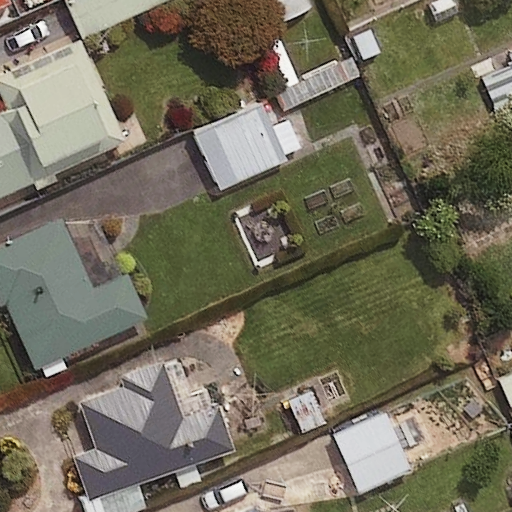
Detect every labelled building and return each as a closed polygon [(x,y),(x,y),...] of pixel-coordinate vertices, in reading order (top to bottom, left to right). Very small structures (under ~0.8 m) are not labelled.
[(143,0),(66,0),(78,28),(143,0)] [(305,1),(304,0),(264,0),(272,16),(305,1)] [(0,183),(101,141),(60,46),(0,71),(0,98),(1,101),(0,101),(0,183)] [(511,118),(511,47),(478,62),(504,122),(511,118)] [(347,51),(270,86),(278,104),(356,69),(347,51)] [(270,127),(256,94),(189,123),(214,180),(296,145),(286,120),(270,127)] [(88,279),(55,209),(0,235),(0,303),(27,360),(139,308),(119,265),(88,279)] [(130,475),(221,442),(199,381),(184,387),(172,352),(71,389),(90,441),(65,450),(87,511),(107,511),(139,500),(130,475)] [(404,462),(377,405),(328,428),(355,485),(404,462)]
